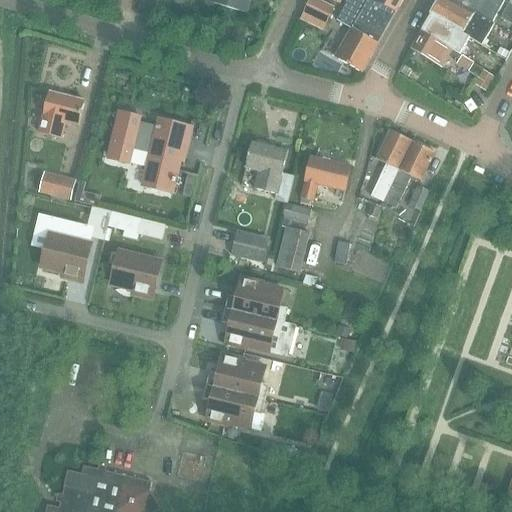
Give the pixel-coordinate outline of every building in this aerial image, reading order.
[(251,0),(205,0),(205,1),(247,14),(251,0)] [(312,0),(305,15),(325,25),(334,8),(316,0),(312,0)] [(352,29),(335,58),(362,74),(379,44),(378,44),(397,11),(372,0),(348,0),(337,21),(352,29)] [(372,0),(397,11),(397,12),(403,0),(372,0)] [(448,0),(439,0),(430,16),(431,16),(470,39),(482,47),(488,35),(494,25),(493,24),(448,0)] [(501,0),(448,0),(493,24),(504,1),(501,0)] [(511,5),(510,5),(501,20),(511,26),(511,5)] [(431,16),(422,31),(460,55),(473,64),(480,53),(466,45),(470,39),(431,16)] [(422,31),(412,50),(442,68),(450,55),(460,61),(458,65),(469,71),(473,64),(460,55),(422,31)] [(483,71),(477,82),(487,88),(493,78),(483,71)] [(45,91),(80,100),(82,90),(48,81),(45,91)] [(67,122),(80,126),(85,103),(50,94),(41,132),(63,138),(67,122)] [(159,120),(157,129),(138,124),(140,118),(121,113),(109,158),(129,163),(133,148),(151,153),(143,186),(172,193),(181,159),(176,158),(178,149),(185,151),(191,128),(159,120)] [(383,204),(412,143),(390,132),(376,161),(386,166),(371,198),(383,204)] [(73,136),(68,154),(80,157),(84,140),(73,136)] [(275,202),(287,205),(294,178),(283,175),(289,152),(253,143),(246,169),(259,172),(254,190),(277,195),(275,202)] [(412,143),(383,204),(396,210),(412,178),(421,182),(435,154),(412,143)] [(319,185),(345,192),(351,168),(312,158),(300,204),(313,207),(319,185)] [(38,193),(70,201),(75,181),(43,173),(38,193)] [(187,175),(182,196),(192,198),(197,177),(187,175)] [(407,206),(420,212),(429,192),(416,186),(407,206)] [(276,269),(299,274),(309,235),(304,234),(310,210),(286,205),(280,228),(286,229),(276,269)] [(376,220),(380,209),(372,206),(368,217),(376,220)] [(88,228),(86,236),(89,237),(104,241),(107,227),(108,228),(112,213),(93,209),(88,228)] [(112,213),(108,228),(124,231),(123,238),(138,241),(139,235),(163,241),(166,227),(143,221),(112,213)] [(47,251),(43,269),(64,274),(63,278),(82,283),(87,262),(83,261),(87,244),(89,237),(86,236),(88,228),(51,219),(47,236),(54,238),(51,250),(48,249),(47,251)] [(231,256),(261,264),(268,239),(238,231),(231,256)] [(334,264),(346,266),(350,245),(338,243),(334,264)] [(157,280),(153,279),(157,261),(125,254),(122,267),(118,266),(113,286),(134,291),(133,295),(152,300),(157,280)] [(229,296),(226,309),(284,324),(288,310),(280,308),(284,291),(262,286),(263,284),(244,279),(239,298),(229,296)] [(225,311),(222,323),(232,326),(227,344),(247,349),(247,347),(269,352),(288,357),(296,327),(284,324),(226,309),(225,311)] [(122,384),(129,356),(90,347),(83,374),(122,384)] [(207,386),(265,400),(269,387),(261,385),(265,368),(243,363),(244,361),(225,356),(220,375),(210,372),(207,386)] [(122,384),(83,374),(77,401),(116,411),(122,384)] [(262,414),(265,400),(207,386),(203,400),(213,402),(209,421),(228,426),(228,424),(250,429),(254,412),(262,414)] [(332,398),(321,395),(317,410),(329,413),(332,398)] [(109,437),(116,411),(77,401),(70,427),(109,437)] [(103,463),(109,437),(70,427),(64,454),(103,463)] [(261,442),(259,450),(295,460),(295,461),(308,464),(311,452),(303,450),(297,453),(298,452),(261,442)] [(97,490),(103,463),(64,454),(58,481),(97,490)] [(72,511),(91,511),(97,490),(58,481),(51,507),(72,511)]
